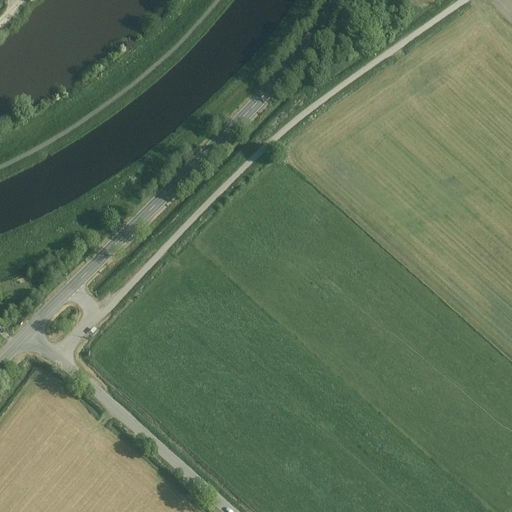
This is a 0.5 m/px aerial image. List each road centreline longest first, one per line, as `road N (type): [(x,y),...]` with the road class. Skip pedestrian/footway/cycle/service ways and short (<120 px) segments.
road 1 (tertiary): [(71,289),(235,124),(329,0)]
road 2 (unclassified): [(27,334),(229,511)]
